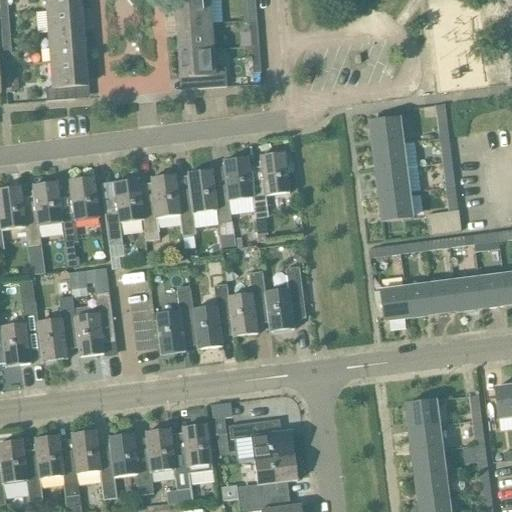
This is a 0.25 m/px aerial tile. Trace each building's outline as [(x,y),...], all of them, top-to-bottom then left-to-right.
[(0,0),(1,16),(9,15),(8,0),(0,0)] [(46,0),(48,12),(81,10),(79,0),(46,0)] [(194,0),(174,1),(176,28),(210,26),(208,0),(194,0)] [(256,0),(247,0),(249,23),(258,22),(256,0)] [(83,36),(81,10),(48,12),(50,38),(83,36)] [(1,16),(3,42),(11,41),(9,15),(1,16)] [(258,22),(249,23),(251,48),(251,49),(260,48),(258,22)] [(176,28),(178,54),(212,52),(210,26),(176,28)] [(85,61),(83,36),(50,38),(51,64),(85,61)] [(3,42),(5,67),(13,67),(11,41),(3,42)] [(260,48),(251,49),(251,50),(252,63),(252,75),(261,74),(260,48)] [(212,52),(178,54),(180,80),(197,79),(198,91),(227,89),(226,67),(213,68),(212,52)] [(86,88),(85,61),(51,64),(53,90),(46,91),(47,103),(76,100),(75,89),(86,88)] [(15,94),(13,67),(5,67),(7,95),(15,94)] [(445,117),(435,118),(437,131),(447,130),(445,117)] [(366,123),(369,148),(401,144),(397,119),(366,123)] [(448,138),(438,139),(440,156),(450,155),(448,138)] [(404,169),(401,144),(369,148),(373,173),(404,169)] [(247,170),(251,200),(250,200),(253,221),(255,221),(257,237),(267,236),(265,220),(267,220),(264,198),(288,195),(283,155),(257,159),(259,169),(247,170)] [(215,213),(217,226),(231,225),(228,203),(250,200),(251,200),(247,170),(246,160),(221,163),(222,173),(211,175),(210,175),(215,213)] [(444,189),(454,188),(451,163),(441,164),(444,189)] [(408,194),(404,169),(373,173),(376,198),(408,194)] [(179,218),(178,218),(181,238),(195,236),(192,216),(215,213),(210,175),(211,175),(211,173),(185,176),(187,186),(175,188),(179,218)] [(142,223),(141,223),(144,243),(158,241),(155,221),(178,218),(179,218),(175,188),(174,178),(149,181),(150,191),(139,192),(138,193),(142,223)] [(57,194),(57,195),(61,224),(60,224),(63,245),(66,269),(79,268),(78,257),(75,258),(73,244),(77,243),(74,222),(98,219),(93,180),(67,183),(69,193),(57,194)] [(118,226),(141,223),(142,223),(138,193),(139,192),(137,182),(112,186),(113,196),(101,197),(108,248),(121,246),(118,226)] [(37,227),(60,224),(57,195),(57,194),(56,184),(31,188),(32,197),(21,199),(20,199),(24,229),(27,250),(40,248),(37,227)] [(447,214),(426,217),(428,237),(460,233),(457,214),(454,188),(444,189),(447,214)] [(20,199),(21,199),(19,189),(0,191),(0,253),(4,253),(1,232),(24,229),(20,199)] [(408,194),(376,198),(379,223),(411,219),(408,194)] [(511,232),(497,234),(496,235),(497,244),(498,244),(511,242),(511,232)] [(472,238),(473,247),(474,247),(489,245),(488,236),(472,238)] [(448,241),(447,241),(448,251),(449,251),(465,249),(464,239),(461,239),(448,241)] [(423,244),(424,254),(442,252),(448,251),(447,241),(440,242),(423,244)] [(415,245),(398,247),(399,257),(416,255),(415,245)] [(398,247),(368,251),(369,260),(375,260),(399,257),(398,247)] [(286,291),(263,294),(267,324),(268,335),(293,331),(292,321),(305,319),(298,269),(283,271),(286,291)] [(97,317),(74,320),(73,320),(77,350),(76,350),(78,359),(103,356),(101,347),(114,345),(108,294),(106,272),(84,274),(86,285),(93,285),(94,296),(97,317)] [(255,326),(267,324),(263,294),(261,274),(247,276),(250,296),(227,299),(232,337),(231,337),(231,339),(256,336),(255,326)] [(511,275),(501,276),(505,307),(511,306),(511,275)] [(501,276),(477,279),(481,310),(505,307),(501,276)] [(477,279),(452,283),(456,313),(481,310),(477,279)] [(452,283),(428,286),(432,316),(456,313),(452,283)] [(195,342),(194,342),(196,352),(221,349),(219,339),(231,337),(232,337),(227,299),(225,286),(212,288),(215,309),(192,312),(191,312),(195,342)] [(428,286),(403,289),(407,320),(432,316),(428,286)] [(382,323),(407,320),(403,289),(378,292),(382,323)] [(182,343),(194,342),(195,342),(191,312),(192,312),(189,292),(175,293),(178,314),(154,317),(159,357),(184,354),(182,343)] [(41,354),(40,355),(41,364),(65,361),(64,352),(76,350),(77,350),(73,320),(74,320),(71,299),(57,301),(60,321),(37,324),(37,325),(41,354)] [(0,365),(4,365),(4,369),(29,366),(28,356),(40,355),(41,354),(37,325),(37,324),(34,304),(21,305),(23,326),(0,329),(0,365)] [(496,420),(511,417),(511,386),(492,389),(496,420)] [(470,423),(481,421),(478,398),(467,399),(470,423)] [(406,431),(436,427),(433,402),(403,406),(406,431)] [(249,438),(253,462),(292,457),(289,431),(279,432),(277,420),(227,427),(229,441),(249,438)] [(484,446),(481,421),(470,423),(474,447),(484,446)] [(181,439),(170,441),(169,441),(172,471),(173,471),(176,492),(177,491),(179,505),(191,503),(189,490),(186,469),(210,466),(205,426),(180,429),(181,439)] [(436,427),(406,431),(409,456),(439,452),(436,427)] [(150,474),(172,471),(169,441),(170,441),(169,430),(143,434),(145,444),(133,446),(132,446),(136,476),(135,476),(138,496),(152,495),(150,474)] [(58,447),(62,477),(65,498),(66,511),(80,511),(78,496),(76,475),(98,472),(95,450),(97,450),(94,432),(69,435),(71,445),(59,447),(58,447)] [(113,479),(135,476),(136,476),(132,446),(133,446),(132,435),(107,439),(108,449),(97,450),(95,450),(98,472),(101,501),(115,499),(113,479)] [(58,447),(59,447),(58,437),(33,440),(34,450),(23,451),(21,452),(25,482),(25,481),(28,503),(42,501),(39,480),(62,477),(58,447)] [(0,506),(5,506),(2,485),(25,482),(21,452),(23,451),(21,442),(0,444),(0,506)] [(487,471),(484,446),(474,447),(474,448),(462,450),(464,466),(476,464),(477,472),(487,471)] [(442,476),(439,452),(409,456),(412,480),(442,476)] [(503,464),(511,462),(511,453),(502,455),(503,464)] [(292,457),(253,462),(256,485),(235,488),(220,490),(222,505),(237,502),(236,501),(287,495),(285,483),(295,481),(292,457)] [(477,472),(480,497),(490,495),(487,471),(477,472)] [(412,480),(415,505),(445,501),(442,476),(412,480)] [(288,506),(287,495),(236,501),(237,502),(237,511),(255,511),(259,511),(298,511),(298,505),(288,506)] [(480,497),(481,511),(492,511),(490,495),(480,497)] [(446,511),(445,501),(415,505),(416,511),(446,511)]
